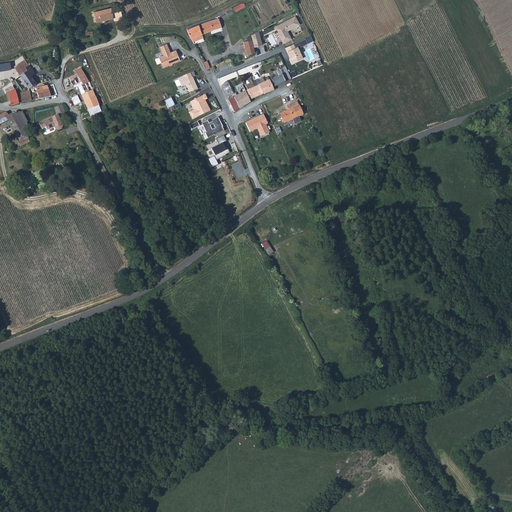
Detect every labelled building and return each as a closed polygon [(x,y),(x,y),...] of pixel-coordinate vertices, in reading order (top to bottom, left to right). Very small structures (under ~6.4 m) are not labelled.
[(104,11),(99,12),(100,21),(115,19),(114,9),(109,10),(104,11)] [(294,18),(274,28),(275,30),(276,29),(278,32),(277,33),(282,44),(290,39),(286,32),(298,25),(294,18)] [(201,25),(204,34),(223,28),(220,19),(219,19),(201,25)] [(200,41),(205,38),(204,34),(201,25),(188,30),(192,39),(193,38),(195,42),(198,41),(197,37),(198,37),(200,41)] [(252,35),(252,40),(255,48),(264,45),(260,32),(252,35)] [(252,40),(244,42),(247,56),(253,55),(256,53),(255,48),(252,40)] [(159,58),(163,68),(180,60),(176,50),(170,53),(167,44),(160,47),(164,55),(159,58)] [(293,45),(284,50),(286,53),(292,65),(303,60),(297,48),(295,48),(293,45)] [(29,66),(25,60),(18,64),(15,66),(30,88),(37,83),(26,68),(29,66)] [(283,74),(286,80),(290,78),(285,66),(273,71),(276,77),(283,74)] [(84,84),(87,83),(90,82),(83,68),(77,71),(78,74),(82,82),(84,84)] [(198,88),(191,73),(179,78),(183,87),(186,85),(190,92),(198,88)] [(74,76),(78,84),(82,82),(78,74),(74,76)] [(74,76),(64,81),(68,88),(78,84),(74,76)] [(272,81),(261,85),(265,93),(268,91),(266,89),(269,88),(270,91),(274,89),(274,88),(272,81)] [(90,82),(87,83),(89,88),(90,93),(93,99),(97,97),(91,82),(90,82)] [(58,95),(54,84),(48,86),(52,96),(58,95)] [(40,99),(52,96),(48,86),(43,86),(44,88),(38,90),(40,99)] [(261,95),(263,94),(260,86),(245,92),(246,92),(229,101),(235,112),(254,101),(253,99),(261,95)] [(28,101),(33,100),(32,97),(35,97),(34,93),(31,94),(30,90),(17,94),(16,90),(8,93),(12,105),(28,101)] [(83,96),(85,102),(93,99),(90,93),(83,96)] [(190,102),(195,110),(190,112),(193,120),(211,111),(206,100),(208,99),(206,94),(190,102)] [(89,110),(100,105),(97,97),(93,99),(85,102),(89,110)] [(169,108),(176,105),(172,98),(165,101),(169,108)] [(287,105),(289,110),(281,114),(285,123),(298,117),(292,103),(287,105)] [(66,112),(62,105),(56,107),(59,115),(66,112)] [(28,122),(29,121),(24,110),(17,113),(25,130),(28,128),(30,127),(28,122)] [(0,124),(10,119),(18,135),(23,145),(26,143),(25,142),(26,141),(26,140),(29,138),(25,130),(17,113),(17,111),(9,115),(8,112),(0,115),(0,124)] [(81,114),(84,120),(90,117),(88,112),(81,114)] [(264,115),(246,123),(251,132),(258,129),(262,137),(270,133),(266,125),(269,124),(264,115)] [(54,121),(57,119),(55,117),(44,121),(48,130),(57,126),(55,123),(54,121)] [(225,130),(219,118),(213,120),(214,122),(210,124),(208,120),(203,123),(208,133),(207,133),(209,138),(225,130)] [(126,147),(123,143),(115,147),(118,152),(126,147)] [(224,143),(213,149),(218,160),(227,155),(226,153),(229,152),(224,143)] [(270,247),(266,250),(270,255),(274,252),(270,247)]
